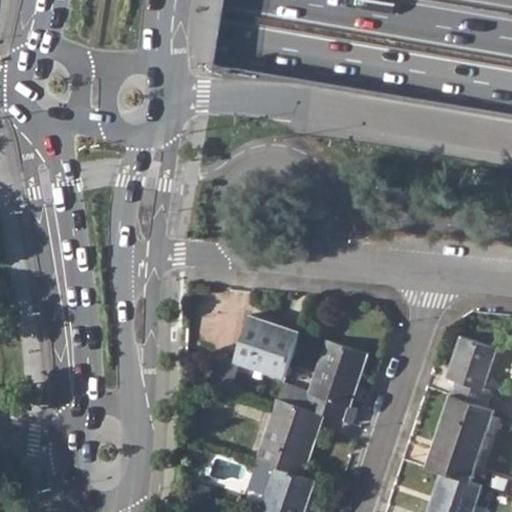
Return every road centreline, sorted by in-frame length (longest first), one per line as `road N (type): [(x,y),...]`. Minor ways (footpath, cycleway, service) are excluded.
road 1 (trunk): [(0,1),(511,87)]
road 2 (trunk): [(178,92),(342,108),(511,138)]
road 3 (tertiary): [(55,124),(82,257),(92,393),(86,406)]
road 4 (residential): [(343,262),(322,239),(303,179),(268,161),(236,171),(219,196),(222,237),(243,259)]
road 5 (residential): [(441,271),(359,511)]
road 6 (trunk): [(511,38),(283,0)]
road 7 (tertiary): [(139,413),(124,246)]
